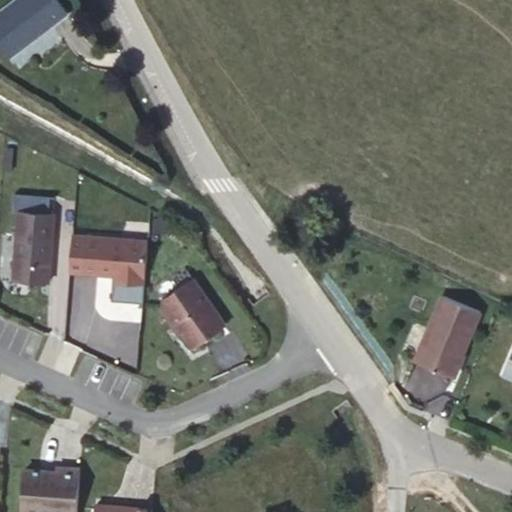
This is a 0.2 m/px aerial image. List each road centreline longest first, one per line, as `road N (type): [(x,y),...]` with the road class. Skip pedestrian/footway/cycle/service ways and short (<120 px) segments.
road 1 (residential): [(115,0),(220,187),(323,337)]
road 2 (residential): [(323,337),(196,407),(155,419),(0,358)]
road 3 (residential): [(323,337),(398,433),(511,482)]
